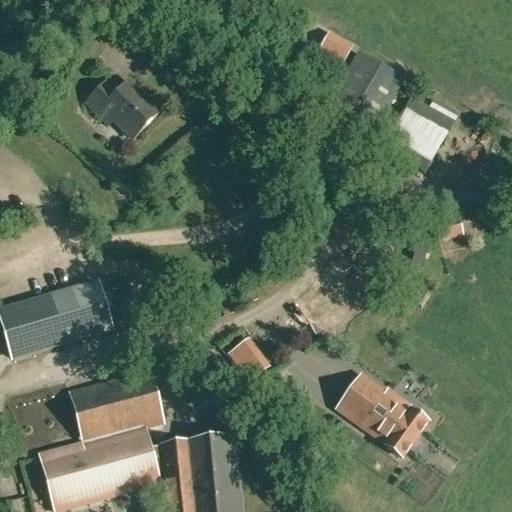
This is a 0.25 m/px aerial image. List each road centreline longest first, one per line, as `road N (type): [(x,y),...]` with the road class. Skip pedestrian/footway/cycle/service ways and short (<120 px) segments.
road 1 (track): [(145,347),(163,374),(176,431),(205,424),(228,417),(236,381),(207,330)]
road 2 (unclassified): [(307,149),(238,75),(146,0)]
road 3 (residential): [(323,257),(239,318),(145,347)]
road 4 (track): [(145,347),(108,271),(0,303)]
road 5 (residential): [(0,386),(145,347)]
